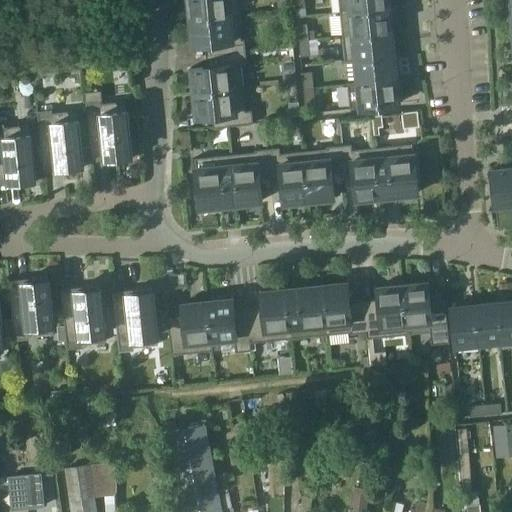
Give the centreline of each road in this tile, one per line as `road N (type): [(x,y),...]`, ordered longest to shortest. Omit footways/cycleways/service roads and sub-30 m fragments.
road 1 (residential): [(170,245),(207,256),(365,243),(464,248)]
road 2 (residential): [(451,0),(464,248)]
road 3 (residential): [(158,0),(157,195)]
road 4 (residential): [(170,245),(25,246)]
road 5 (residential): [(21,212),(157,195)]
